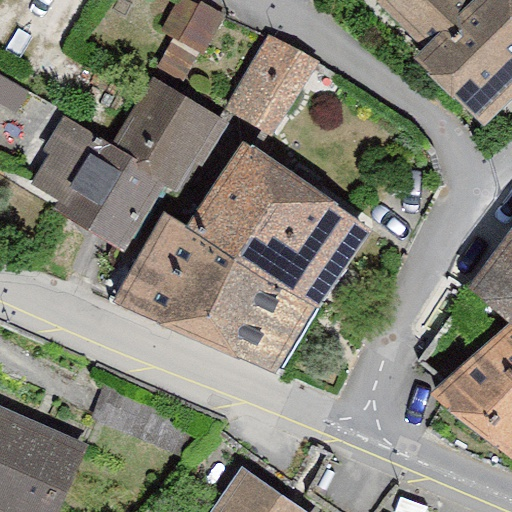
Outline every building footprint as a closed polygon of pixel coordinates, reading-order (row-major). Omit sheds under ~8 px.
[(208,0),(188,0),(169,61),(203,71),(224,5),(208,0)] [(511,18),(492,0),(378,0),(372,12),(420,54),(402,71),(468,136),(511,92),(511,18)] [(309,63),(263,34),(216,109),(262,138),(309,63)] [(0,61),(0,132),(8,136),(35,78),(0,61)] [(228,126),(158,79),(113,143),(174,183),(181,191),(228,126)] [(174,183),(113,143),(65,112),(22,177),(61,202),(56,208),(127,255),(174,183)] [(367,222),(229,140),(168,227),(303,311),(367,222)] [(511,199),(444,279),(482,320),(511,338),(511,199)] [(303,311),(168,227),(126,306),(260,376),(303,311)] [(511,456),(511,338),(482,320),(410,397),(509,460),(511,456)] [(43,511),(74,432),(0,407),(0,511),(43,511)] [(298,511),(229,462),(192,511),(298,511)]
